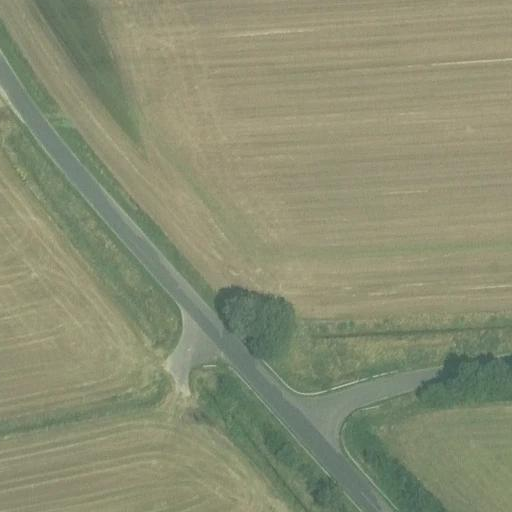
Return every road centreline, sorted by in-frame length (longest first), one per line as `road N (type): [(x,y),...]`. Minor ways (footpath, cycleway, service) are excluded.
road 1 (unclassified): [(0,71),(31,128),(303,428)]
road 2 (residential): [(303,428),(346,399),(511,362)]
